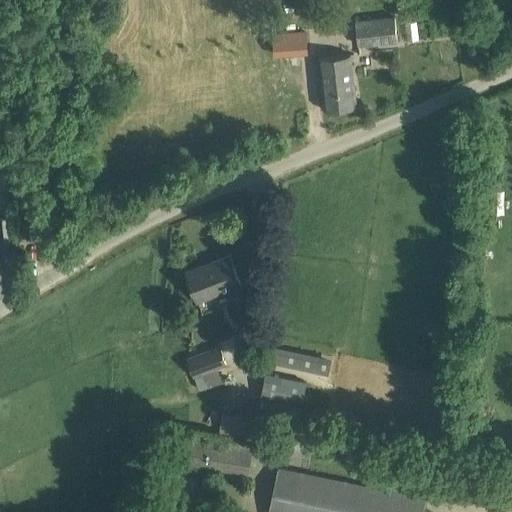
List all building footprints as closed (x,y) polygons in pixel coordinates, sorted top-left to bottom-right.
[(354,20),(357,45),(398,40),(395,15),(354,20)] [(272,36),(274,52),(313,47),(311,32),(272,36)] [(319,57),(324,110),(357,106),(355,86),(351,53),(319,57)] [(7,146),(0,146),(0,167),(8,167),(7,146)] [(0,251),(14,250),(13,230),(11,214),(0,215),(0,251)] [(186,271),(193,289),(198,300),(241,283),(230,254),(186,271)] [(268,343),(265,361),(328,374),(332,357),(268,343)] [(188,358),(194,375),(226,363),(220,346),(188,358)] [(307,381),(267,373),(259,410),(299,418),(307,381)] [(239,410),(234,427),(254,433),(259,416),(239,410)] [(316,423),(289,418),(283,451),(310,456),(311,451),(316,426),(316,423)] [(332,429),(316,426),(311,451),(327,454),(332,429)] [(169,465),(247,480),(254,443),(174,431),(169,465)] [(269,511),(422,511),(426,497),(279,467),(269,511)] [(162,500),(213,508),(218,478),(167,469),(162,500)]
